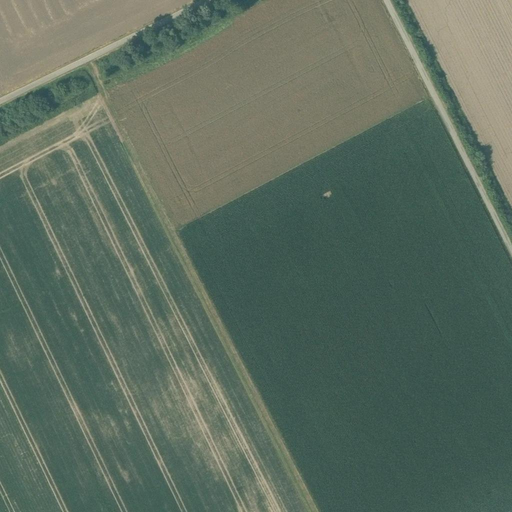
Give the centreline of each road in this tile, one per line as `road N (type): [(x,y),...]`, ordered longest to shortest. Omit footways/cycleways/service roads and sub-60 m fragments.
road 1 (track): [(83,61),(316,511)]
road 2 (unclassified): [(511,251),(388,0)]
road 3 (unclassified): [(206,0),(0,101)]
